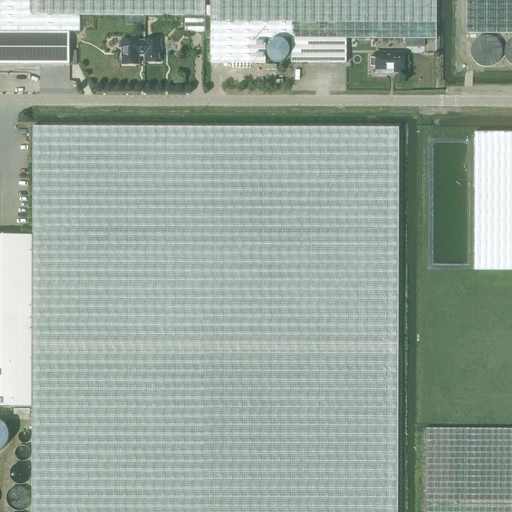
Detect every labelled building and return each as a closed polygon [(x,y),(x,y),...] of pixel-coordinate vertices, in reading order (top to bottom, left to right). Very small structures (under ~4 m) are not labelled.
[(0,0),(0,14),(69,15),(69,31),(79,31),(80,15),(184,15),(184,31),(204,31),(204,0),(0,0)] [(436,38),(436,0),(210,0),(210,62),(265,62),(265,39),(292,39),(292,62),(346,62),(346,38),(436,38)] [(511,0),(465,0),(466,33),(511,33),(511,0)] [(69,50),(69,31),(69,15),(0,14),(0,64),(76,65),(76,50),(69,50)] [(122,65),(138,65),(138,55),(145,55),(145,63),(160,63),(160,40),(145,40),(145,41),(138,41),(138,40),(122,40),(122,41),(119,41),(119,48),(122,48),(122,57),(120,57),(120,59),(122,59),(122,65)] [(415,43),(419,51),(426,48),(422,40),(415,43)] [(403,71),(403,52),(375,52),(375,58),(370,58),(370,66),(375,66),(375,71),(376,71),(376,73),(387,73),(387,71),(403,71)] [(32,236),(31,408),(32,408),(31,511),(397,511),(399,129),(33,127),(32,236)] [(511,132),(474,132),(474,270),(511,270),(511,132)] [(0,407),(31,408),(32,236),(0,235),(0,407)] [(511,511),(511,429),(425,429),(425,511),(511,511)]
